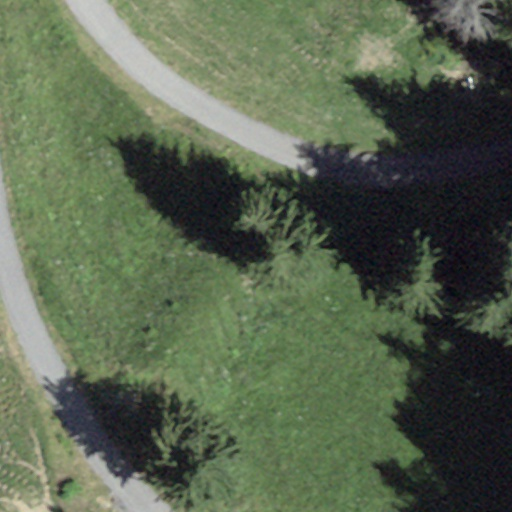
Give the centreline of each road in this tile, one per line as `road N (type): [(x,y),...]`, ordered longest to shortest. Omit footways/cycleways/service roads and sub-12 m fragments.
road 1 (track): [(84,0),(159,87),(282,154),(432,166),(511,145)]
road 2 (track): [(155,511),(81,432),(21,313),(0,247)]
